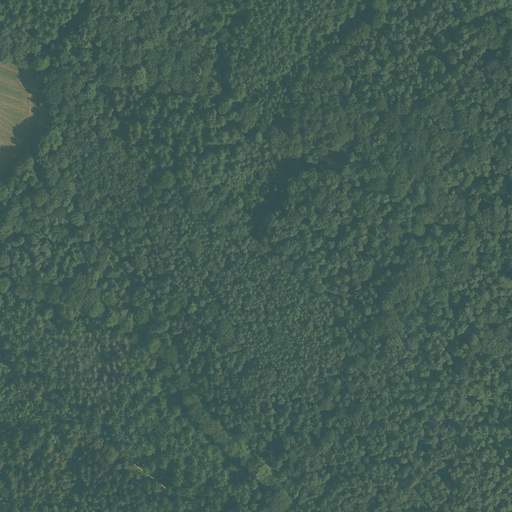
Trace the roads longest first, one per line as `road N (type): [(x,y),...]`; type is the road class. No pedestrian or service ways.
road 1 (track): [(278,477),(330,412),(419,203),(308,152)]
road 2 (track): [(308,152),(161,78),(42,66)]
road 3 (track): [(308,152),(381,0)]
